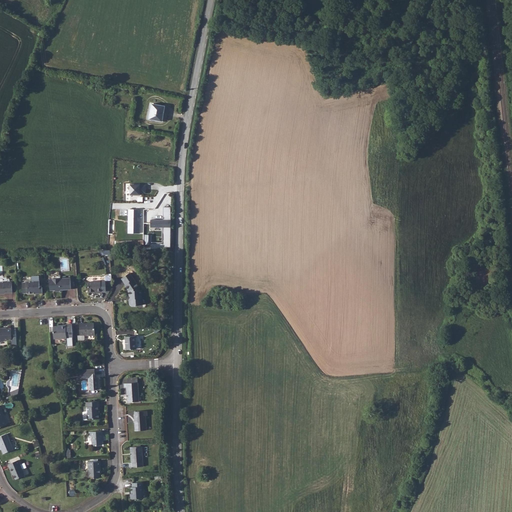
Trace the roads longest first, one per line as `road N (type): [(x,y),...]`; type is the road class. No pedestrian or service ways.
road 1 (secondary): [(177,364),(181,181),(211,0)]
road 2 (residential): [(78,511),(115,480),(111,364)]
road 3 (residential): [(111,364),(108,324),(93,308),(0,315)]
road 4 (secondary): [(181,511),(177,364)]
